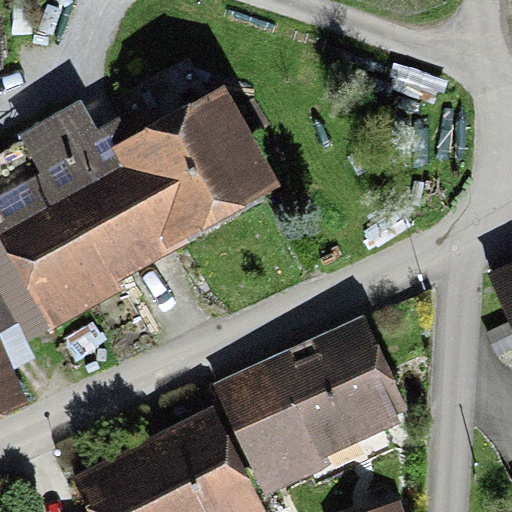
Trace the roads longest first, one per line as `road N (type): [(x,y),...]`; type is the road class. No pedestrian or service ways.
road 1 (residential): [(450,249),(0,445)]
road 2 (residential): [(511,104),(433,56),(260,0)]
road 3 (residential): [(450,249),(454,333),(442,511)]
road 4 (unknown): [(143,0),(0,113)]
